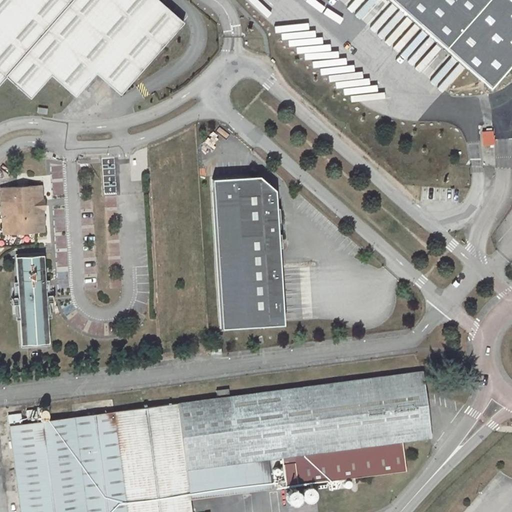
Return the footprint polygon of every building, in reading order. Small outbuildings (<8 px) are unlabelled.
[(0,0),(0,77),(3,74),(28,96),(48,72),(73,93),(93,69),(118,90),(180,18),(159,0),(0,0)] [(511,0),(390,0),(489,87),(511,60),(511,0)] [(480,127),(482,140),(492,138),(490,125),(480,127)] [(266,198),(251,184),(203,186),(210,336),(272,333),(269,256),(272,255),(271,242),(268,242),(268,230),(270,230),(270,216),(267,216),(266,198)] [(35,185),(0,187),(0,200),(2,235),(37,232),(35,185)] [(37,232),(43,232),(42,210),(44,209),(43,199),(41,199),(40,185),(35,185),(37,232)] [(22,345),(45,343),(40,255),(17,257),(22,345)] [(422,370),(229,396),(238,462),(267,458),(281,456),(285,486),(405,471),(401,441),(431,437),(422,370)] [(217,398),(178,403),(113,411),(126,511),(190,511),(188,499),(184,469),(238,462),(229,396),(228,396),(228,389),(216,391),(217,398)] [(47,405),(37,407),(38,417),(48,416),(47,405)] [(37,418),(36,409),(26,410),(27,420),(37,418)] [(126,511),(113,411),(22,424),(20,413),(8,415),(20,511),(126,511)] [(238,462),(184,469),(188,499),(271,488),(267,458),(238,462)] [(316,501),(314,485),(300,487),(302,504),(316,501)] [(298,487),(284,489),(286,506),(300,504),(298,487)]
